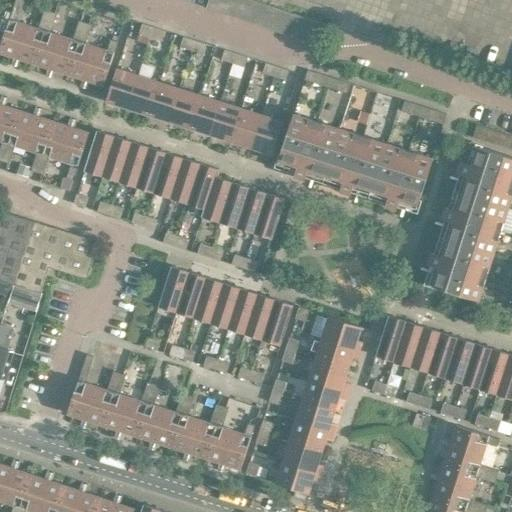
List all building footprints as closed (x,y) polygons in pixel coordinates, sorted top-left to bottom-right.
[(208,0),(206,7),(216,11),(220,0),(208,0)] [(231,0),(220,0),(216,11),(227,14),(231,0)] [(231,0),(227,14),(238,18),(243,0),(231,0)] [(243,0),(238,18),(248,22),(255,1),(252,0),(243,0)] [(248,22),(259,25),(266,4),(255,1),(248,22)] [(14,4),(9,18),(16,21),(21,6),(14,4)] [(259,25),(267,28),(269,29),(277,8),(266,4),(259,25)] [(269,29),(280,32),(287,12),(277,8),(269,29)] [(50,11),(44,9),(40,20),(47,22),(50,11)] [(47,22),(53,24),(57,13),(50,11),(47,22)] [(280,32),(285,34),(291,36),(298,15),(287,12),(280,32)] [(291,36),(301,40),(308,19),(298,15),(291,36)] [(0,46),(0,52),(13,56),(11,64),(18,66),(20,58),(34,63),(44,30),(38,28),(16,21),(9,18),(0,46)] [(301,40),(312,43),(319,23),(308,19),(301,40)] [(47,22),(40,20),(38,28),(44,30),(51,32),(53,24),(47,22)] [(85,22),(78,20),(75,31),(81,33),(85,22)] [(87,35),(91,24),(85,22),(81,33),(87,35)] [(139,33),(150,37),(153,27),(142,23),(139,33)] [(153,27),(150,37),(161,40),(165,30),(153,27)] [(51,32),(44,30),(34,63),(47,67),(45,75),(52,77),(54,69),(68,74),(79,41),(72,38),(51,32)] [(81,33),(75,31),(72,38),(79,41),(85,43),(87,35),(81,33)] [(180,46),(191,50),(194,40),(183,36),(180,46)] [(110,39),(107,49),(114,52),(117,41),(110,39)] [(194,40),(191,50),(203,53),(206,43),(194,40)] [(107,49),(85,43),(79,41),(68,74),(82,78),(79,86),(86,88),(89,80),(103,85),(114,52),(107,49)] [(221,59),(232,63),(236,53),(224,49),(221,59)] [(236,53),(232,63),(244,66),(247,56),(236,53)] [(262,72),(274,76),(277,66),(265,62),(262,72)] [(277,66),(274,76),(285,79),(288,70),(277,66)] [(106,101),(127,108),(138,75),(116,68),(106,101)] [(304,79),(315,82),(318,73),(307,69),(304,79)] [(315,82),(325,86),(328,76),(318,73),(315,82)] [(127,108),(148,114),(158,81),(138,75),(127,108)] [(325,86),(336,89),(339,79),(328,76),(325,86)] [(339,79),(336,89),(346,93),(350,83),(339,79)] [(148,114),(168,121),(179,88),(158,81),(148,114)] [(168,121),(189,127),(199,94),(179,88),(168,121)] [(189,127),(209,134),(220,101),(199,94),(189,127)] [(0,97),(0,139),(2,140),(8,142),(19,109),(5,105),(8,97),(1,95),(0,97)] [(401,110),(412,113),(415,104),(404,100),(401,110)] [(209,134),(230,140),(241,107),(220,101),(209,134)] [(412,113),(422,117),(425,107),(415,104),(412,113)] [(33,114),(19,109),(8,142),(15,144),(36,151),(43,153),(53,120),(40,116),(42,108),(35,106),(33,114)] [(230,140),(251,147),(261,114),(241,107),(230,140)] [(422,117),(433,120),(436,110),(425,107),(422,117)] [(436,110),(433,120),(443,123),(447,114),(436,110)] [(360,111),(357,121),(366,124),(369,114),(360,111)] [(323,181),(340,128),(293,113),(276,166),(295,172),(294,176),(304,180),(306,175),(323,181)] [(261,114),(251,147),(273,154),(283,121),(261,114)] [(67,125),(53,120),(43,153),(49,155),(71,162),(78,165),(89,131),(74,127),(76,119),(70,117),(67,125)] [(473,136),(481,139),(484,127),(477,124),(473,136)] [(481,139),(488,141),(492,129),(484,127),(481,139)] [(386,143),(340,128),(323,181),(341,186),(339,191),(350,194),(351,190),(369,195),(386,143)] [(84,170),(102,175),(115,135),(97,129),(84,170)] [(488,141),(496,144),(499,132),(492,129),(488,141)] [(496,144),(503,146),(507,134),(499,132),(496,144)] [(503,146),(511,149),(511,143),(511,135),(507,134),(503,146)] [(102,175),(119,181),(132,141),(115,135),(102,175)] [(2,140),(0,146),(0,148),(6,150),(12,152),(15,144),(8,142),(2,140)] [(119,181),(136,186),(149,146),(132,141),(119,181)] [(432,158),(386,143),(369,195),(386,201),(385,205),(396,209),(397,204),(416,210),(432,158)] [(456,190),(508,207),(511,194),(511,156),(470,144),(465,162),(460,161),(457,171),(461,173),(456,190)] [(136,186),(153,192),(166,152),(149,146),(136,186)] [(2,161),(9,163),(12,152),(6,150),(2,161)] [(36,151),(34,159),(40,161),(47,163),(49,155),(43,153),(36,151)] [(153,192),(170,197),(183,157),(166,152),(153,192)] [(170,197),(187,203),(200,163),(183,157),(170,197)] [(34,159),(30,170),(37,172),(40,161),(34,159)] [(37,172),(43,174),(47,163),(40,161),(37,172)] [(67,173),(74,175),(78,165),(71,162),(67,173)] [(19,163),(16,172),(27,176),(30,167),(19,163)] [(187,203),(204,208),(205,208),(215,176),(216,176),(219,168),(200,163),(187,203)] [(201,216),(219,221),(232,181),(216,176),(215,176),(205,208),(204,208),(201,216)] [(65,178),(62,187),(69,190),(72,180),(65,178)] [(219,221),(236,227),(249,187),(232,181),(219,221)] [(236,227),(254,232),(266,192),(249,187),(236,227)] [(508,207),(456,190),(450,208),(445,206),(442,217),(447,219),(441,236),(493,253),(508,207)] [(266,192),(254,232),(272,238),(285,198),(266,192)] [(73,203),(85,207),(88,197),(76,193),(73,203)] [(97,211),(108,214),(111,204),(100,201),(97,211)] [(111,204),(108,214),(120,218),(123,208),(111,204)] [(98,241),(1,210),(0,213),(0,279),(40,292),(48,266),(86,278),(98,241)] [(131,222),(142,225),(145,215),(134,212),(131,222)] [(145,215),(142,225),(154,229),(157,219),(145,215)] [(163,242),(174,245),(177,235),(166,232),(163,242)] [(177,235),(174,245),(186,249),(189,239),(177,235)] [(478,300),(493,253),(441,236),(435,254),(431,252),(427,263),(432,264),(426,283),(478,300)] [(197,253),(209,256),(212,247),(200,243),(197,253)] [(212,247),(209,256),(220,260),(223,250),(212,247)] [(231,264),(244,268),(247,258),(234,254),(231,264)] [(247,258),(244,268),(254,271),(257,261),(247,258)] [(158,305),(176,311),(189,271),(171,265),(158,305)] [(176,311),(193,317),(206,276),(189,271),(176,311)] [(193,317),(211,322),(223,282),(206,276),(193,317)] [(0,291),(8,293),(11,284),(0,280),(0,291)] [(211,322),(228,328),(241,288),(223,282),(211,322)] [(13,285),(8,302),(35,311),(40,293),(13,285)] [(228,328),(245,333),(258,293),(241,288),(228,328)] [(245,333),(263,339),(276,299),(258,293),(245,333)] [(276,299),(263,339),(280,345),(293,304),(276,299)] [(295,318),(305,321),(308,309),(298,306),(295,318)] [(375,355),(393,360),(406,320),(388,314),(375,355)] [(328,316),(321,337),(361,350),(364,342),(357,340),(361,326),(328,316)] [(393,360),(411,366),(423,326),(406,320),(393,360)] [(0,323),(0,347),(6,349),(13,328),(0,323)] [(411,366),(428,371),(440,331),(423,326),(411,366)] [(428,371),(445,377),(458,337),(440,331),(428,371)] [(145,346),(157,350),(160,340),(148,336),(145,346)] [(289,337),(285,349),(295,352),(298,340),(289,337)] [(321,337),(315,358),(348,368),(352,356),(359,358),(361,350),(321,337)] [(445,377),(462,382),(475,342),(458,337),(445,377)] [(462,382),(479,388),(492,348),(475,342),(462,382)] [(169,354),(181,358),(184,348),(172,344),(169,354)] [(6,349),(0,347),(0,391),(0,392),(13,351),(6,349)] [(184,348),(181,358),(192,361),(195,351),(184,348)] [(479,388),(496,393),(509,353),(492,348),(479,388)] [(295,352),(285,349),(281,359),(291,363),(295,352)] [(496,393),(511,398),(511,354),(509,353),(496,393)] [(93,356),(86,354),(82,366),(90,368),(93,356)] [(203,365),(215,369),(218,359),(206,355),(203,365)] [(315,358),(308,378),(348,391),(351,383),(344,381),(348,368),(315,358)] [(218,359),(215,369),(226,372),(229,362),(218,359)] [(90,368),(82,366),(78,380),(85,382),(90,368)] [(238,376),(249,380),(253,370),(241,366),(238,376)] [(253,370),(249,380),(261,383),(264,373),(253,370)] [(119,372),(113,371),(109,381),(115,383),(119,372)] [(125,374),(119,372),(115,383),(122,385),(125,374)] [(275,378),(272,389),(282,392),(285,381),(275,378)] [(308,378),(302,399),(335,409),(339,397),(346,399),(348,391),(308,378)] [(85,382),(78,380),(67,413),(82,418),(79,426),(86,428),(89,420),(102,424),(113,391),(107,389),(85,382)] [(371,390),(383,393),(386,384),(375,380),(371,390)] [(122,385),(115,383),(109,381),(107,389),(113,391),(119,393),(122,385)] [(153,383),(147,381),(143,392),(150,394),(153,383)] [(160,385),(153,383),(150,394),(156,396),(160,385)] [(386,384),(383,393),(394,397),(397,387),(386,384)] [(160,386),(158,392),(165,394),(167,388),(160,386)] [(282,392),(272,389),(268,401),(278,404),(282,392)] [(119,393),(113,391),(102,424),(116,429),(114,437),(120,439),(123,431),(137,435),(147,402),(141,400),(119,393)] [(406,401),(417,404),(420,395),(409,391),(406,401)] [(150,394),(143,392),(141,400),(147,402),(154,404),(156,396),(150,394)] [(187,394),(181,392),(178,403),(184,405),(187,394)] [(194,396),(187,394),(184,405),(190,407),(194,396)] [(420,395),(417,404),(428,408),(432,398),(420,395)] [(302,399),(295,419),(335,432),(337,424),(331,422),(335,409),(302,399)] [(154,404),(147,402),(137,435),(151,440),(148,448),(155,450),(157,442),(171,446),(182,413),(175,411),(154,404)] [(440,412),(451,415),(455,406),(443,402),(440,412)] [(190,407),(184,405),(178,403),(175,411),(182,413),(188,415),(190,407)] [(222,405),(216,403),(212,414),(218,416),(222,405)] [(228,407),(222,405),(218,416),(225,418),(228,407)] [(455,406),(451,415),(463,419),(466,409),(455,406)] [(188,415),(182,413),(171,446),(185,451),(182,459),(189,461),(192,453),(205,457),(216,424),(210,422),(188,415)] [(412,425),(426,430),(431,417),(416,413),(412,425)] [(474,423),(486,426),(489,417),(477,413),(474,423)] [(225,418),(218,416),(212,414),(210,422),(216,424),(222,426),(225,418)] [(489,417),(486,426),(497,430),(500,420),(489,417)] [(262,419),(258,431),(268,434),(272,422),(262,419)] [(295,419),(289,440),(322,450),(326,438),(332,440),(335,432),(295,419)] [(255,425),(247,422),(244,433),(251,435),(255,425)] [(244,433),(222,426),(216,424),(205,457),(219,462),(217,470),(224,472),(226,464),(241,468),(251,435),(244,433)] [(449,446),(444,460),(478,470),(480,464),(487,442),(489,435),(456,424),(451,439),(443,436),(441,443),(449,446)] [(268,434),(258,431),(255,442),(265,445),(268,434)] [(487,442),(497,446),(499,439),(489,435),(487,442)] [(289,440),(282,461),(322,473),(324,466),(318,463),(322,450),(289,440)] [(0,499),(13,504),(20,506),(31,473),(17,469),(20,461),(13,458),(10,466),(0,462),(0,499)] [(444,460),(440,473),(432,471),(430,478),(438,480),(434,494),(467,504),(469,498),(476,476),(478,470),(444,460)] [(245,472),(255,475),(259,464),(249,461),(245,472)] [(322,473),(282,461),(275,482),(308,493),(313,479),(320,481),(322,473)] [(485,473),(487,466),(480,464),(478,470),(476,476),(483,479),(485,473)] [(496,476),(498,470),(487,466),(485,473),(496,476)] [(20,506),(26,508),(37,511),(55,511),(65,485),(51,480),(54,472),(47,470),(44,478),(31,473),(20,506)] [(483,479),(494,482),(496,476),(485,473),(483,479)] [(55,511),(93,511),(99,496),(85,491),(88,483),(81,481),(79,489),(65,485),(55,511)] [(93,511),(132,511),(134,508),(119,503),(122,495),(115,493),(113,501),(99,496),(93,511)] [(464,511),(465,511),(467,504),(434,494),(429,508),(421,505),(419,511),(464,511)] [(472,511),(474,507),(476,501),(469,498),(467,504),(465,511),(468,511),(472,511)] [(485,510),(487,504),(476,501),(474,507),(485,510)] [(140,511),(159,511),(161,509),(143,503),(140,511)]
